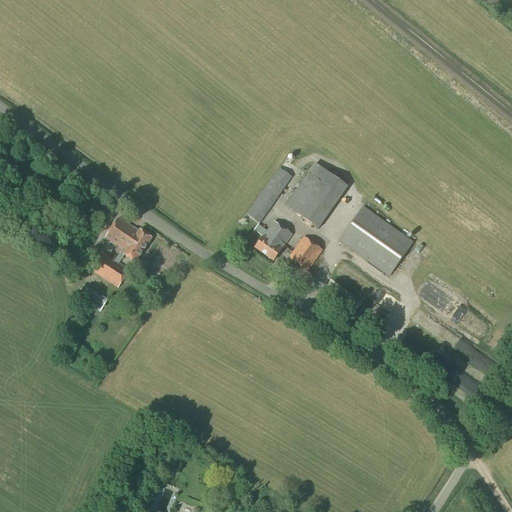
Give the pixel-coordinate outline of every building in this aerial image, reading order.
[(318,230),(347,188),(314,165),(285,207),(318,230)] [(260,224),(292,178),(279,169),(246,215),(260,224)] [(389,277),(413,244),(363,208),(339,242),(389,277)] [(122,251),(120,254),(114,262),(102,254),(91,271),(118,289),(130,271),(119,264),(124,256),(135,263),(152,239),(140,231),(139,232),(119,219),(105,239),(122,251)] [(282,249),(292,235),(273,223),(263,238),(263,237),(254,249),(273,262),(282,249)] [(307,272),(322,251),(304,238),(289,259),(307,272)] [(100,313),(108,300),(83,285),(76,299),(100,313)] [(168,491),(160,511),(162,511),(169,511),(176,494),(168,491)]
